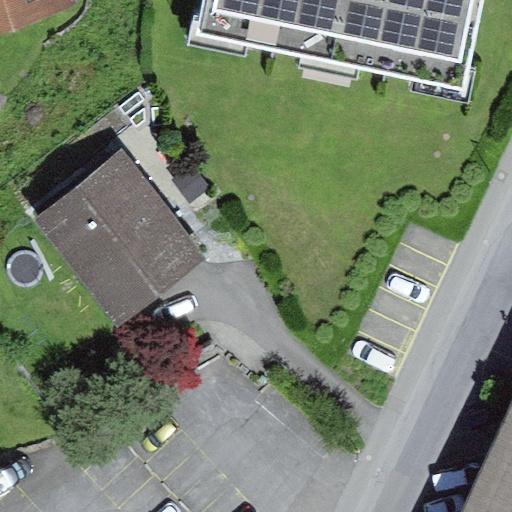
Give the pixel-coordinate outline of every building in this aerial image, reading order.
[(0,0),(0,29),(76,6),(73,0),(0,0)] [(205,0),(198,35),(462,88),(480,0),(205,0)] [(119,330),(208,263),(124,153),(35,220),(119,330)] [(193,166),(174,181),(191,203),(210,188),(193,166)] [(511,511),(511,419),(468,511),(511,511)]
